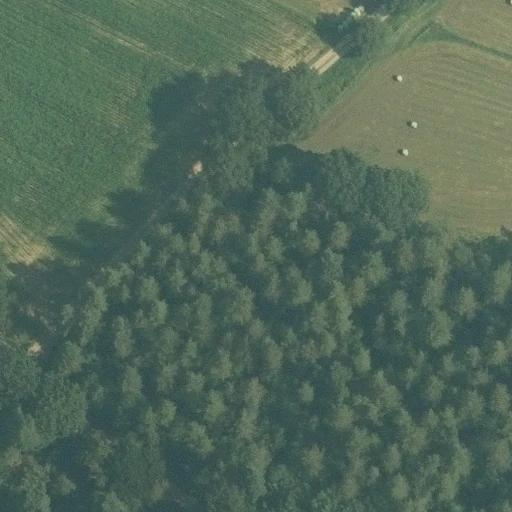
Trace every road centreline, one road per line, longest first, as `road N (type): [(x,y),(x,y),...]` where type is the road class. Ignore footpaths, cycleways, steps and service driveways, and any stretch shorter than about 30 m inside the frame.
road 1 (track): [(13,378),(249,126),(401,0)]
road 2 (unclassified): [(259,511),(61,409),(0,368)]
